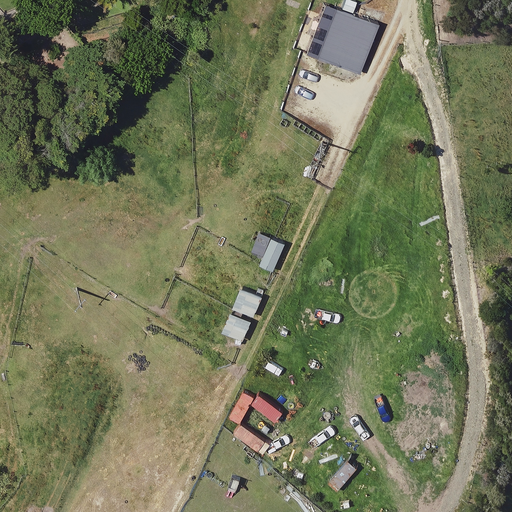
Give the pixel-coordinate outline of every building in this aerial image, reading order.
[(356,0),(343,0),(341,7),(352,11),(356,0)] [(358,71),(376,19),(321,1),(304,53),(358,71)] [(352,149),(334,140),(312,186),(329,194),(352,149)] [(274,268),(285,240),(260,229),(251,249),(263,253),(259,262),(274,268)] [(264,292),(241,283),(232,305),(255,314),(264,292)] [(252,318),(230,309),(222,329),(243,338),(252,318)] [(283,408),(260,390),(253,399),(275,417),(283,408)] [(418,445),(394,428),(387,438),(411,455),(418,445)] [(375,491),(353,470),(344,478),(366,500),(375,491)]
